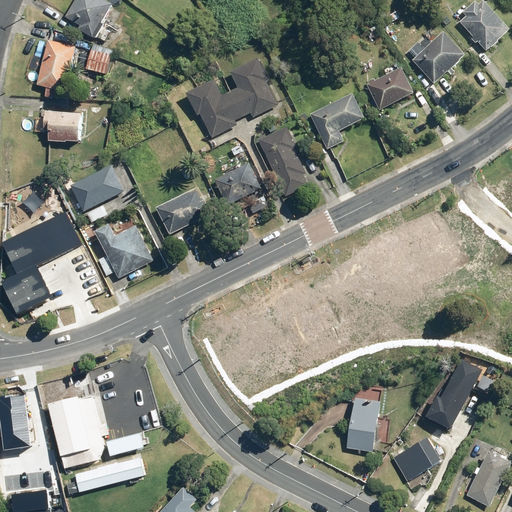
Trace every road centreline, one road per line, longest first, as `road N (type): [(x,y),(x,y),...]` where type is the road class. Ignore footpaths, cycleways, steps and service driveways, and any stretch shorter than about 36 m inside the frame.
road 1 (tertiary): [(154,309),(468,150),(511,118)]
road 2 (residential): [(154,309),(198,398),(228,436),(356,511)]
road 3 (tertiary): [(0,358),(87,339),(154,309)]
